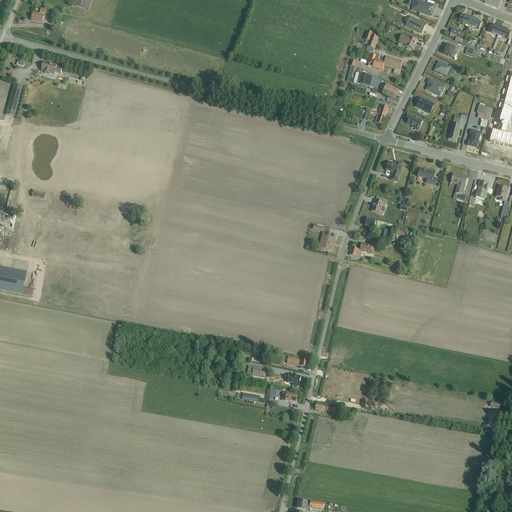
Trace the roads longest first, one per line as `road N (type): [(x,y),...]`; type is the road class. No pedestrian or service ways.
road 1 (residential): [(383,139),(3,36)]
road 2 (unclassified): [(280,511),(344,243),(383,139)]
road 3 (residential): [(451,0),(383,139)]
road 4 (residential): [(511,173),(383,139)]
